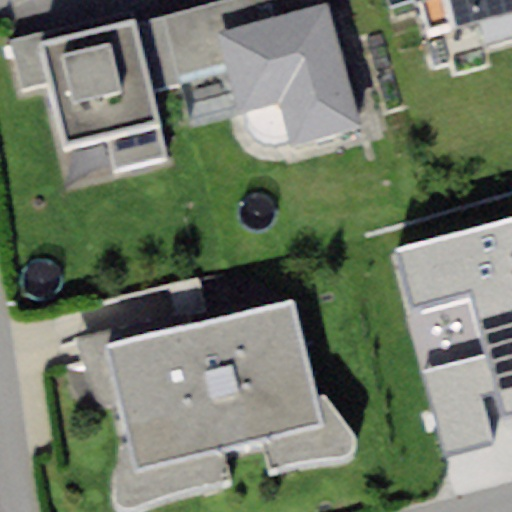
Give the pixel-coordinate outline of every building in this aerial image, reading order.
[(247,0),(159,25),(176,86),(221,73),(233,116),(240,141),(248,152),(263,162),(279,165),(365,141),(324,0),(247,0)] [(410,13),(406,0),(384,0),(390,17),(410,13)] [(511,0),(406,0),(410,13),(412,22),(448,12),(455,39),(511,24),(511,0)] [(130,23),(32,49),(43,92),(62,166),(107,155),(113,179),(166,165),(149,98),(132,33),(130,23)] [(178,90),(176,86),(159,25),(132,33),(149,98),(178,90)] [(21,98),(43,92),(32,49),(30,43),(8,49),(21,98)] [(221,73),(176,86),(178,90),(189,128),(233,116),(221,73)] [(511,228),(388,263),(407,333),(476,314),(488,355),(495,381),(505,418),(511,416),(511,228)] [(182,343),(103,363),(115,412),(127,456),(135,490),(226,467),(262,457),(327,441),(319,409),(294,314),(182,343)] [(103,363),(182,343),(176,320),(76,346),(95,406),(99,410),(103,413),(109,413),(115,412),(103,363)] [(416,373),(422,400),(469,388),(495,381),(488,355),(416,373)] [(436,453),(482,442),(469,388),(422,400),(436,453)] [(327,441),(262,457),(269,486),(322,475),(348,473),(354,468),(357,462),(357,456),(356,448),(324,408),(319,409),(327,441)] [(135,490),(127,456),(118,459),(109,510),(109,511),(169,511),(235,495),(226,467),(135,490)]
